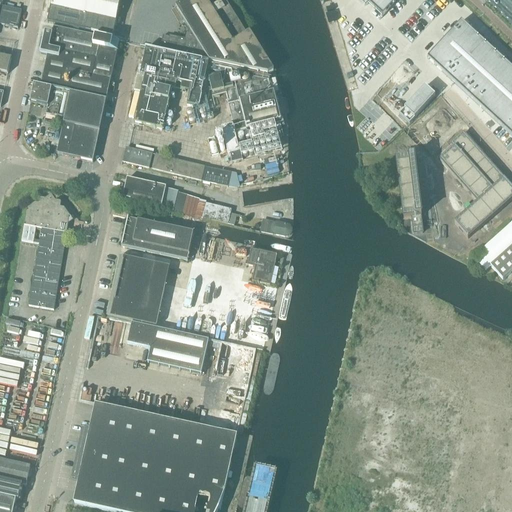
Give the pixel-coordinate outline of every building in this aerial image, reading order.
[(52,0),(48,23),(113,37),(120,0),(52,0)] [(165,47),(164,53),(210,63),(268,75),(274,72),(250,34),(247,36),(224,0),(190,0),(176,9),(189,29),(186,42),(163,36),(161,46),(165,47)] [(364,0),(383,17),(398,0),(364,0)] [(0,25),(18,29),(22,11),(0,6),(0,25)] [(511,65),(463,20),(428,58),(511,134),(511,65)] [(48,56),(45,67),(111,82),(119,43),(54,29),(52,35),(45,34),(44,39),(41,39),(39,48),(42,48),(41,55),(48,56)] [(210,63),(164,53),(163,53),(163,51),(160,50),(159,52),(146,49),(140,77),(137,76),(134,93),(141,94),(134,125),(163,131),(171,95),(174,96),(177,85),(182,86),(181,91),(185,92),(186,87),(191,88),(187,107),(199,109),(203,90),(207,71),(220,74),(212,76),(215,86),(210,88),(213,99),(226,96),(228,106),(235,133),(207,140),(212,156),(218,155),(219,154),(221,159),(230,157),(232,164),(281,151),(274,124),(281,122),(274,94),(278,93),(275,79),(269,81),(267,76),(222,67),(222,66),(209,63),(210,63)] [(0,73),(8,75),(11,59),(0,56),(0,73)] [(41,87),(71,94),(106,102),(111,82),(45,67),(41,87)] [(34,86),(32,96),(30,104),(48,107),(46,116),(64,120),(70,94),(34,86)] [(401,113),(399,115),(409,125),(435,97),(425,87),(423,89),(422,91),(422,90),(420,92),(421,93),(417,97),(416,96),(414,99),(414,100),(410,104),(409,104),(410,105),(406,109),(405,108),(402,112),(401,113)] [(106,102),(71,94),(57,155),(68,158),(93,163),(106,102)] [(440,161),(478,204),(454,225),(468,240),(472,235),(473,235),(511,200),(511,189),(485,159),(464,135),(451,146),(454,148),(440,161)] [(123,163),(149,169),(152,156),(126,149),(123,163)] [(152,170),(201,182),(204,168),(155,156),(152,170)] [(265,161),(268,173),(283,168),(280,157),(265,161)] [(396,160),(404,219),(412,218),(414,235),(423,234),(421,217),(422,217),(414,158),(396,160)] [(202,182),(227,187),(230,174),(205,169),(202,182)] [(123,199),(161,208),(166,188),(127,179),(123,199)] [(161,208),(195,217),(200,201),(187,197),(188,196),(166,190),(161,208)] [(42,231),(32,289),(28,307),(53,312),(67,234),(68,235),(68,234),(67,234),(70,217),(64,209),(60,208),(61,203),(55,202),(51,196),(45,200),(39,199),(38,205),(35,204),(27,210),(24,226),(23,226),(23,227),(42,231)] [(134,204),(127,203),(116,200),(112,217),(127,220),(128,215),(132,216),(134,204)] [(228,225),(234,227),(236,216),(230,215),(231,211),(206,205),(202,219),(228,225)] [(293,222),(259,215),(255,233),(260,234),(260,237),(284,242),(289,242),(293,239),(296,234),(295,229),(293,225),(293,222)] [(121,248),(187,262),(188,257),(189,257),(194,235),(193,235),(193,234),(127,220),(121,248)] [(511,222),(511,223),(473,259),(485,272),(490,267),(503,281),(511,272),(511,222)] [(252,282),(257,284),(259,285),(259,284),(270,286),(277,256),(251,250),(247,266),(255,268),(252,282)] [(106,317),(132,323),(157,328),(162,303),(162,304),(170,269),(170,268),(119,257),(106,317)] [(147,364),(201,376),(209,341),(132,324),(127,345),(150,350),(147,364)] [(219,511),(231,462),(236,438),(96,407),(90,431),(82,429),(72,478),(79,480),(74,504),(108,511),(219,511)] [(0,481),(26,487),(30,467),(0,460),(0,481)] [(0,497),(0,511),(14,511),(17,501),(0,497)]
